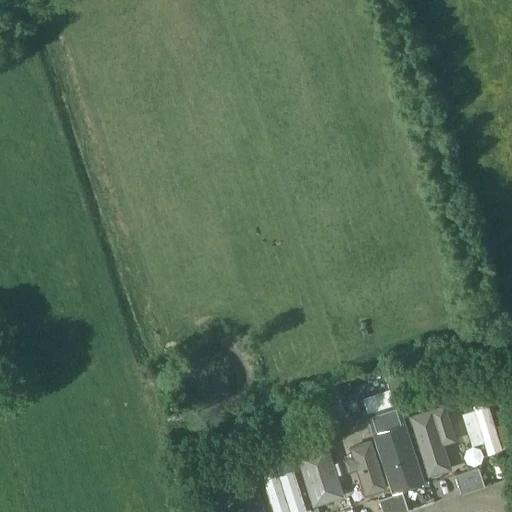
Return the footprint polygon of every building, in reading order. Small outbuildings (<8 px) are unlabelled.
[(398,388),(399,390),(407,387),(408,387),(406,380),(405,380),(404,375),(401,365),(384,371),(390,389),(390,391),(398,388)] [(453,383),(449,384),(449,385),(452,393),(463,390),(462,387),(459,380),(453,383)] [(410,411),(429,472),(453,464),(445,440),(456,437),(445,401),(410,411)] [(369,414),(394,488),(426,477),(402,403),(369,414)] [(464,408),(473,442),(490,437),(481,404),(464,408)] [(362,412),(351,415),(353,424),(365,420),(362,412)] [(321,428),(291,436),(296,452),(326,444),(326,443),(340,439),(335,421),(320,425),(321,428)] [(283,425),(257,434),(261,447),(255,449),(259,460),(282,453),(278,443),(288,439),(283,425)] [(357,466),(365,491),(386,485),(370,435),(349,442),(352,451),(343,454),(348,469),(357,466)] [(299,453),(314,502),(344,493),(328,444),(299,453)] [(260,462),(275,511),(298,511),(307,510),(289,453),(260,462)] [(252,456),(225,464),(230,480),(230,481),(257,473),(256,472),(252,456)] [(477,467),(466,471),(472,491),(483,487),(477,467)] [(466,471),(454,475),(461,495),(472,491),(466,471)] [(252,511),(267,511),(256,474),(229,482),(236,506),(249,502),(252,511)] [(406,511),(400,493),(389,496),(394,511),(406,511)] [(394,511),(389,496),(378,500),(381,511),(394,511)]
